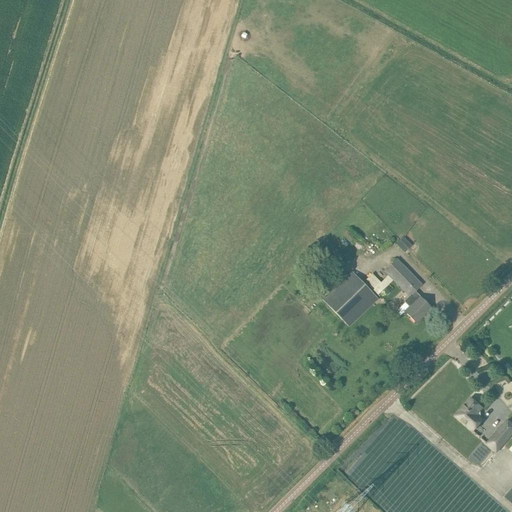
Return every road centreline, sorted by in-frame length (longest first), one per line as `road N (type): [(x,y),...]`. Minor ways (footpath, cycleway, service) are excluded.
road 1 (tertiary): [(278,511),(511,277)]
road 2 (track): [(511,510),(387,400)]
